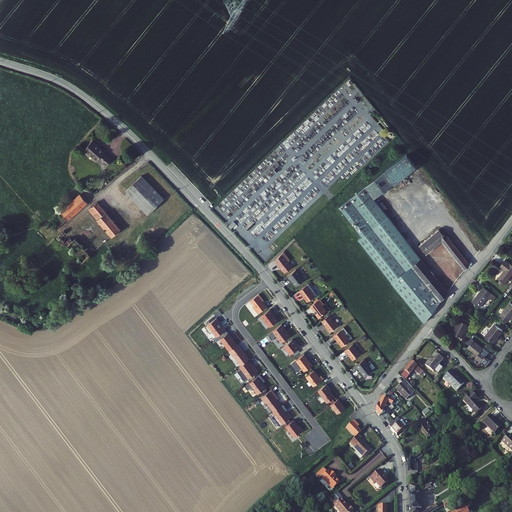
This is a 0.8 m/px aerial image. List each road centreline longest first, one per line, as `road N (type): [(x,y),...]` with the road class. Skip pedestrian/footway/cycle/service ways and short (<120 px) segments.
road 1 (unclassified): [(270,282),(105,112),(52,77),(0,60)]
road 2 (residential): [(270,282),(236,307),(236,320),(324,436)]
road 3 (unclassified): [(364,407),(270,282)]
road 4 (residential): [(511,219),(425,331)]
